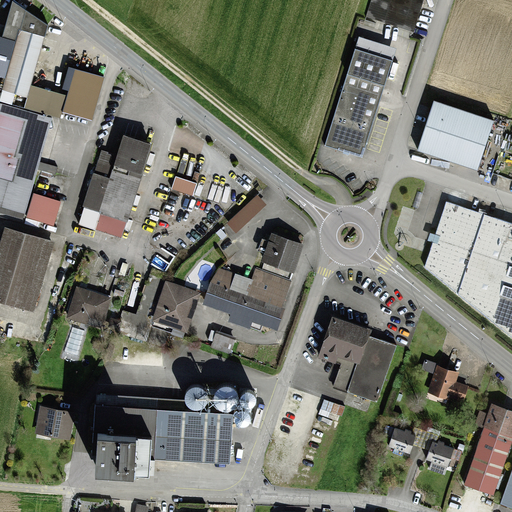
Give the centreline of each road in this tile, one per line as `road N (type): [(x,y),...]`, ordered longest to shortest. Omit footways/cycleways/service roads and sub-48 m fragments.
road 1 (unknown): [(121,50),(68,226),(111,245),(136,236),(179,98)]
road 2 (secondary): [(333,221),(58,0)]
road 3 (residential): [(247,496),(335,251)]
road 4 (secondary): [(511,365),(365,248)]
road 5 (residential): [(67,490),(247,496)]
road 6 (residential): [(247,496),(364,500),(424,511)]
road 7 (residential): [(393,162),(443,0)]
road 8 (residential): [(393,162),(511,199)]
